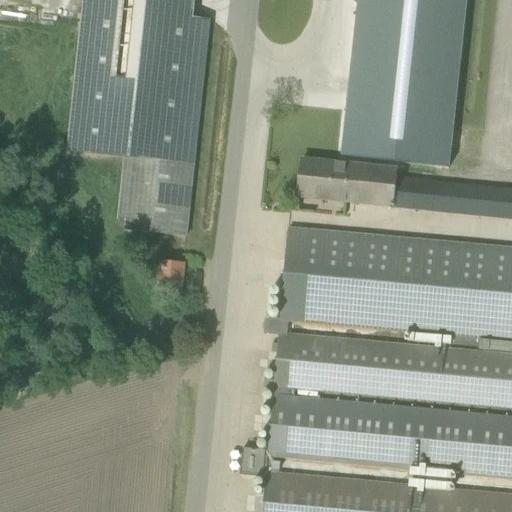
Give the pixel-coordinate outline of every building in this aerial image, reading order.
[(83,0),(68,152),(116,157),(125,158),(118,220),(126,221),(125,230),(186,237),(210,20),(151,14),(152,0),(83,0)] [(358,0),(341,156),(448,168),(466,0),(358,0)] [(397,169),(322,161),(302,159),(298,197),(393,207),(397,169)] [(399,209),(511,220),(511,189),(402,178),(399,209)] [(511,250),(287,230),(279,319),(267,318),(266,333),(278,334),(289,335),(290,320),(511,340),(511,250)] [(158,290),(181,292),(184,264),(161,262),(160,266),(156,266),(156,271),(160,272),(158,290)] [(284,461),(282,461),(282,459),(511,479),(511,418),(294,398),(295,390),(511,409),(511,355),(289,335),(278,334),(268,453),(253,451),(251,475),(266,476),(262,511),(511,511),(511,494),(283,473),(284,461)]
